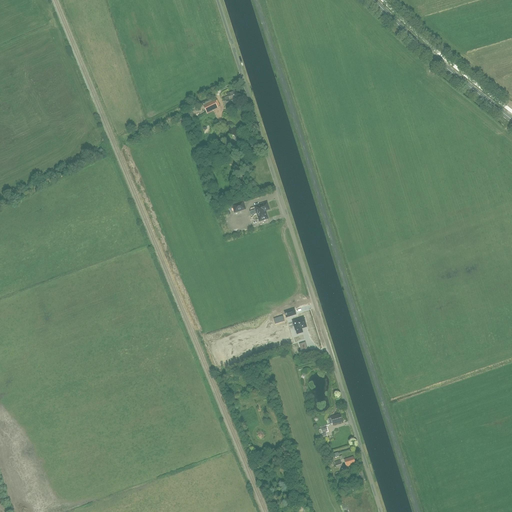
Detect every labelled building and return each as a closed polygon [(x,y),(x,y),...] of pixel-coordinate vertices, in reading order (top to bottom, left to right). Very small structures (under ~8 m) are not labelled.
[(236,103),(235,100),(239,98),(237,91),(228,94),(229,97),(225,98),(228,106),(236,103)] [(214,102),(204,107),(207,112),(217,107),(214,102)] [(234,213),(246,210),(243,201),(232,205),(234,213)] [(265,211),(269,209),(267,202),(255,207),(260,222),(268,219),(265,211)] [(294,309),(285,312),(285,314),(285,315),(286,318),(287,317),(289,317),(293,315),(295,315),(296,315),(294,309)] [(303,317),(293,321),(296,330),(297,334),(303,332),(301,329),(306,327),(305,321),(305,319),(304,318),(303,317)] [(333,425),(342,422),(340,414),(331,417),(331,418),(328,418),(330,424),(333,423),(333,425)] [(353,457),(344,460),(346,467),(355,464),(353,457)] [(342,466),(340,460),(334,462),(336,468),(342,466)] [(345,500),(348,511),(360,511),(357,500),(355,501),(354,498),(345,500)]
